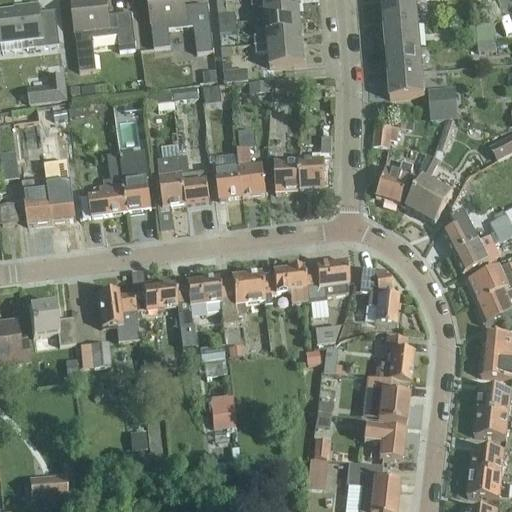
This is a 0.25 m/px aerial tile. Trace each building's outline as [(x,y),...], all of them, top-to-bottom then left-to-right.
[(147,0),(154,53),(171,51),(168,34),(194,31),(197,58),(213,56),(208,8),(184,11),(182,0),(147,0)] [(263,10),(264,24),(299,21),(297,0),(276,0),(249,2),(250,11),(263,10)] [(136,54),(135,49),(132,17),(108,20),(106,1),(71,4),(79,76),(96,74),(92,43),(117,40),(119,56),(136,54)] [(216,3),(219,28),(236,26),(235,17),(226,18),(224,3),(216,3)] [(381,9),(383,33),(418,30),(416,6),(381,9)] [(59,50),(55,15),(39,17),(38,8),(22,10),(22,12),(0,14),(0,48),(26,45),(27,53),(59,50)] [(254,39),(254,50),(301,45),(299,21),(264,24),(266,38),(254,39)] [(236,26),(219,28),(220,37),(237,36),(236,26)] [(477,47),(477,48),(495,46),(493,27),(468,29),(470,48),(477,47)] [(383,33),(385,56),(420,53),(418,30),(383,33)] [(301,45),(254,50),(255,57),(267,56),(269,72),(304,69),(301,45)] [(495,46),(477,48),(478,56),(495,55),(495,46)] [(385,56),(388,80),(422,76),(420,53),(385,56)] [(222,67),(223,76),(224,87),(248,85),(247,73),(231,75),(230,67),(222,67)] [(216,74),(203,76),(205,88),(217,86),(216,74)] [(422,76),(388,80),(390,105),(425,102),(422,76)] [(295,85),(270,86),(271,97),(295,96),(295,85)] [(269,86),(249,87),(249,98),(270,97),(269,86)] [(67,90),(41,92),(42,106),(68,103),(67,90)] [(94,90),(81,91),(82,99),(95,98),(94,90)] [(219,91),(203,92),(205,108),(221,107),(219,91)] [(158,109),(159,116),(174,115),(174,108),(172,108),(171,96),(144,99),(145,109),(152,108),(152,109),(158,109)] [(429,101),(431,113),(454,111),(453,99),(429,101)] [(68,114),(69,122),(95,118),(95,114),(107,113),(106,106),(73,111),(73,113),(68,114)] [(454,111),(431,113),(432,125),(439,124),(440,124),(455,123),(454,111)] [(66,113),(53,115),(54,124),(67,122),(66,113)] [(375,129),(372,152),(389,154),(390,145),(397,146),(398,133),(412,135),(414,124),(380,121),(379,129),(375,129)] [(439,150),(446,152),(453,129),(446,127),(439,150)] [(254,136),(238,137),(239,153),(249,152),(255,152),(254,136)] [(511,139),(489,152),(497,166),(511,157),(511,139)] [(311,166),(298,167),(300,198),(325,197),(324,166),(331,166),(330,142),(320,143),(321,159),(311,159),(311,166)] [(250,153),(238,153),(238,174),(242,203),(265,200),(261,170),(251,171),(250,153)] [(1,160),(4,186),(19,184),(15,158),(1,160)] [(120,169),(119,161),(119,160),(110,161),(113,185),(101,187),(102,192),(94,193),(95,200),(88,201),(91,223),(127,218),(120,169)] [(179,161),(158,164),(159,183),(163,214),(186,210),(179,163),(179,161)] [(185,162),(179,163),(186,210),(208,207),(204,177),(188,179),(185,162)] [(436,163),(424,185),(407,215),(435,230),(452,200),(428,187),(440,165),(436,163)] [(144,166),(120,169),(127,218),(151,215),(147,186),(144,166)] [(300,198),(298,167),(274,168),(275,199),(300,198)] [(376,204),(400,212),(412,172),(402,169),(398,180),(385,176),(376,204)] [(43,174),(44,184),(50,227),(73,224),(68,187),(56,189),(54,172),(43,174)] [(242,203),(238,174),(214,177),(218,206),(242,203)] [(50,227),(44,184),(21,187),(27,230),(50,227)] [(0,212),(0,222),(0,228),(16,227),(14,210),(0,212)] [(488,227),(494,239),(511,229),(511,212),(504,216),(505,218),(488,227)] [(455,232),(441,239),(453,260),(479,247),(463,217),(450,224),(455,232)] [(453,260),(452,261),(463,281),(499,262),(493,252),(511,242),(511,229),(494,239),(479,247),(453,260)] [(316,274),(304,275),(307,305),(307,307),(326,305),(325,300),(347,297),(346,288),(348,287),(346,266),(315,270),(316,274)] [(508,268),(465,287),(475,310),(511,293),(511,277),(509,271),(508,268)] [(273,280),(260,281),(264,305),(264,308),(271,307),(270,299),(275,298),(275,297),(289,295),(291,307),(307,305),(304,275),(303,272),(272,276),(273,280)] [(376,311),(374,327),(394,330),(398,301),(389,299),(388,292),(391,291),(390,281),(387,281),(386,276),(363,272),(359,296),(369,297),(368,310),(376,311)] [(231,285),(218,286),(217,286),(220,305),(219,305),(221,315),(222,328),(237,326),(236,320),(245,318),(244,307),(264,305),(260,281),(260,277),(230,281),(231,285)] [(176,288),(173,288),(174,292),(173,293),(176,311),(179,331),(191,330),(188,309),(204,307),(206,317),(221,315),(219,305),(220,305),(217,286),(218,286),(217,282),(187,287),(188,290),(177,292),(176,288)] [(147,296),(133,298),(136,323),(140,323),(139,316),(176,311),(173,293),(174,292),(173,288),(146,292),(147,296)] [(511,293),(475,310),(485,330),(511,317),(511,314),(508,307),(511,304),(511,293)] [(136,323),(133,298),(124,299),(124,295),(96,299),(101,332),(116,330),(117,346),(138,344),(136,323)] [(54,307),(28,311),(32,342),(35,341),(57,338),(59,349),(59,351),(75,348),(71,323),(56,325),(54,307)] [(0,363),(6,363),(7,370),(29,367),(26,343),(18,344),(15,325),(1,326),(1,329),(0,328),(0,363)] [(340,329),(314,332),(316,347),(334,345),(340,329)] [(511,342),(485,340),(483,360),(511,362),(511,342)] [(380,366),(378,384),(408,387),(409,387),(413,357),(405,356),(406,344),(386,341),(384,353),(391,354),(389,368),(380,366)] [(91,348),(93,371),(110,370),(108,346),(91,348)] [(199,351),(201,365),(224,362),(222,348),(199,351)] [(318,353),(317,381),(339,382),(340,369),(330,368),(330,354),(318,353)] [(511,362),(483,360),(481,382),(511,385),(511,382),(511,362)] [(77,379),(76,363),(65,364),(66,370),(66,380),(77,379)] [(370,383),(367,400),(380,401),(377,424),(405,427),(409,397),(407,397),(408,387),(378,384),(370,383)] [(479,394),(476,417),(508,421),(511,397),(479,394)] [(228,433),(227,401),(205,401),(205,433),(228,433)] [(311,406),(311,429),(324,430),(324,406),(311,406)] [(508,421),(476,417),(473,441),(505,445),(508,421)] [(34,422),(35,433),(72,430),(71,419),(34,422)] [(362,446),(379,448),(378,462),(400,465),(404,436),(364,431),(362,446)] [(307,462),(323,463),(324,444),(308,443),(307,462)] [(473,455),(470,478),(501,481),(504,458),(473,455)] [(320,494),(322,465),(304,463),(302,492),(320,494)] [(61,480),(28,482),(30,506),(75,502),(72,467),(61,468),(61,480)] [(348,467),(345,489),(347,489),(361,490),(358,511),(395,511),(398,485),(379,484),(381,470),(358,468),(348,467)] [(501,481),(470,478),(467,503),(498,507),(501,481)]
